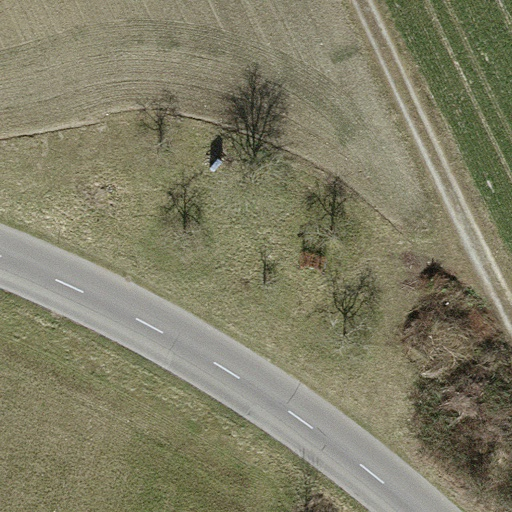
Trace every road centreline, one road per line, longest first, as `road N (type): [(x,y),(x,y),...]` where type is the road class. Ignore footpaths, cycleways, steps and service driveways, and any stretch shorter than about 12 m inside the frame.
road 1 (tertiary): [(418,511),(230,373),(0,265)]
road 2 (track): [(511,320),(361,0)]
